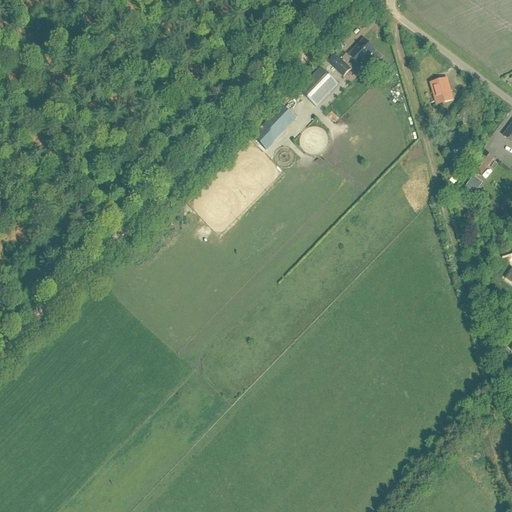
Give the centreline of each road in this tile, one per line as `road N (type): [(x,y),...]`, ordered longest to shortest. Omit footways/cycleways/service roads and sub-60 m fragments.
road 1 (track): [(377,0),(0,361)]
road 2 (track): [(392,14),(511,449)]
road 3 (unclassified): [(511,104),(377,0)]
